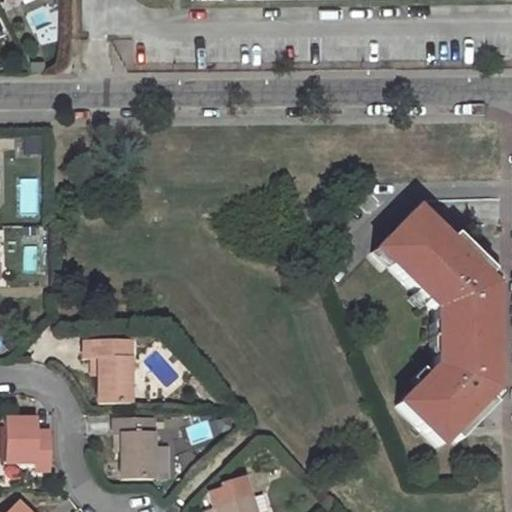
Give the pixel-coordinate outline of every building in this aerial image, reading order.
[(436,326),(437,352),(433,355),(433,363),(433,365),(394,405),(438,447),(448,436),(455,443),(462,436),(492,405),(485,398),(493,389),(491,286),(483,277),(489,270),(452,234),(445,241),(411,209),(370,253),(432,312),(433,322),(436,326)] [(95,358),(95,376),(95,403),(127,403),(127,340),(79,340),(79,358),(89,358),(95,358)] [(119,434),(119,450),(120,479),(151,479),(151,447),(151,418),(112,418),(112,434),(119,434)] [(2,462),(31,463),(31,470),(47,470),(47,432),(31,432),(31,420),(2,420),(2,462)] [(163,447),(151,447),(151,479),(163,478),(163,447)] [(218,485),(219,489),(241,482),(240,479),(218,485)] [(252,511),(248,496),(245,497),(241,482),(219,489),(207,492),(211,507),(205,509),(206,511),(252,511)] [(4,511),(22,511),(13,503),(4,511)]
